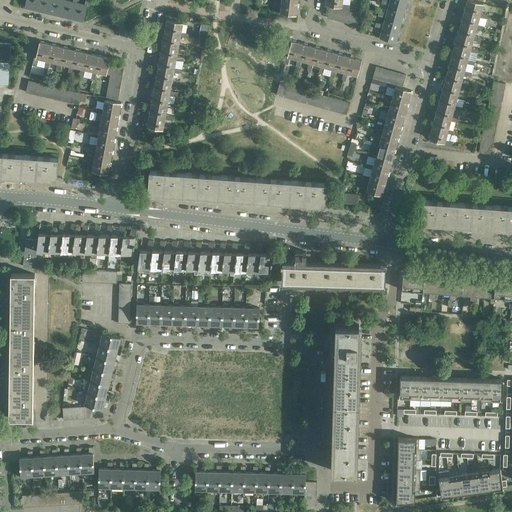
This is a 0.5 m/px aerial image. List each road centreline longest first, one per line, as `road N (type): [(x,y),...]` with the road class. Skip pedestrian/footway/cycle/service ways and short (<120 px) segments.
road 1 (residential): [(335,486),(373,487),(376,337),(393,292),(398,245)]
road 2 (tertiary): [(384,243),(112,207)]
road 3 (residential): [(179,448),(311,451),(315,350),(284,343)]
road 4 (residential): [(114,429),(141,336),(284,343)]
road 5 (residential): [(409,148),(494,160),(510,86)]
road 6 (residential): [(112,207),(143,49)]
road 7 (residential): [(372,47),(351,121),(277,102)]
road 8 (residential): [(143,49),(0,14)]
